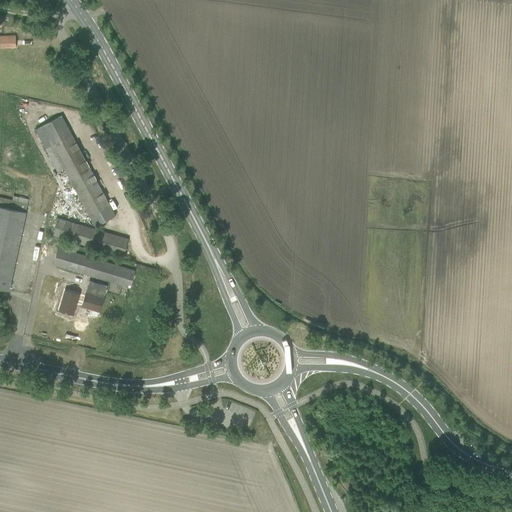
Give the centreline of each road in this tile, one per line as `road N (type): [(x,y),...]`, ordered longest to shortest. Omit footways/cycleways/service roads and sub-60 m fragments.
road 1 (secondary): [(229,292),(70,0)]
road 2 (tertiary): [(511,472),(466,455),(411,395),(347,364)]
road 3 (secondary): [(179,383),(140,387),(0,361)]
